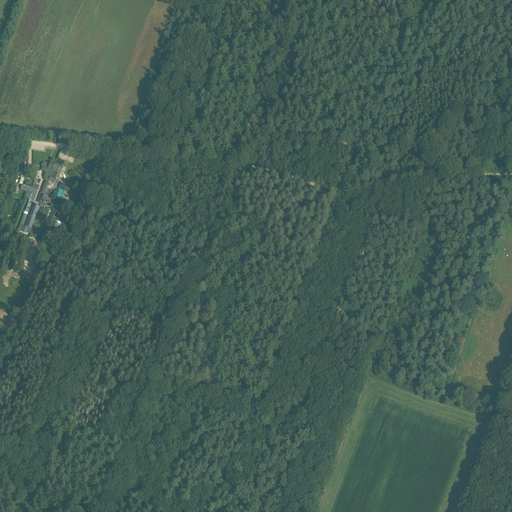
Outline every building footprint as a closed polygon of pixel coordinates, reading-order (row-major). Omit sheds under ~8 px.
[(47,173),(44,181),(45,181),(48,182),(50,177),(51,177),(53,172),(56,164),(51,163),(50,164),(47,163),(47,164),(44,163),(43,163),(42,164),(42,166),(42,167),(42,168),(41,171),(47,173)] [(48,182),(49,182),(55,185),(57,179),(59,174),(62,167),(56,164),(53,172),(51,177),(50,177),(48,182)] [(22,185),(20,190),(27,193),(29,188),(37,191),(39,186),(36,185),(38,180),(33,179),(32,182),(24,179),(22,185)] [(40,193),(41,193),(38,202),(41,203),(49,182),(48,182),(45,181),(40,193)] [(69,193),(71,187),(61,183),(58,189),(69,193)] [(56,197),(54,204),(58,205),(61,199),(63,192),(59,190),(56,197)] [(26,227),(25,230),(28,231),(27,235),(29,236),(40,207),(29,203),(20,225),(22,225),(20,230),(24,231),(25,227),(26,227)] [(57,219),(66,222),(68,214),(60,211),(57,219)]
